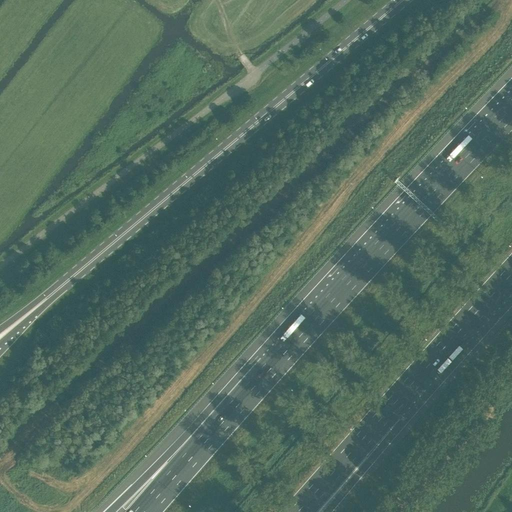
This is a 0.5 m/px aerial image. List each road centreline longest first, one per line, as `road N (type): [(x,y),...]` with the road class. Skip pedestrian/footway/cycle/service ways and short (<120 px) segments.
road 1 (primary): [(402,0),(46,298)]
road 2 (motorway): [(511,108),(271,366)]
road 3 (motorway): [(271,366),(110,511)]
road 4 (motorway): [(271,366),(143,511)]
road 5 (motorway): [(387,410),(511,273)]
road 6 (motorway): [(297,511),(387,410)]
road 7 (motorway): [(317,511),(387,410)]
